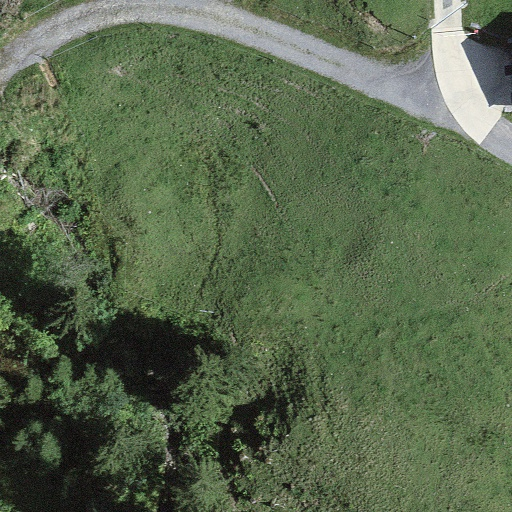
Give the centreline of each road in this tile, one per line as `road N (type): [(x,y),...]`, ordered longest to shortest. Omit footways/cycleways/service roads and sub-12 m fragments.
road 1 (track): [(0,71),(33,64),(131,10),(238,20),(386,84),(456,91)]
road 2 (track): [(448,0),(456,91),(489,133),(511,143)]
